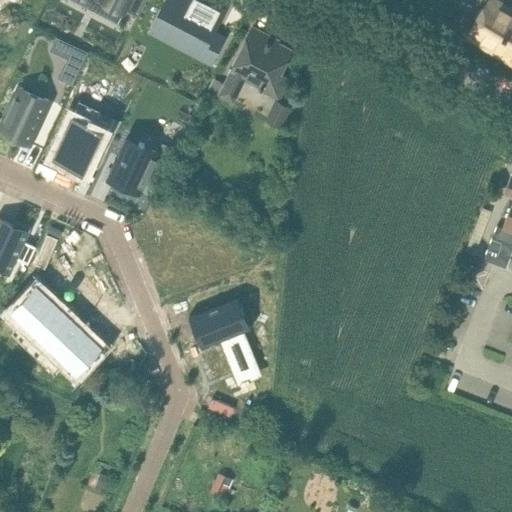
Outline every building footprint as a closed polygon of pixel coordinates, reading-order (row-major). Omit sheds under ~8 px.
[(99,0),(101,1),(102,0),(104,0),(124,10),(125,8),(138,15),(145,0),(99,0)] [(203,0),(163,0),(150,26),(213,60),(225,40),(214,33),(225,12),(203,0)] [(467,36),(497,54),(507,38),(510,40),(511,37),(511,14),(488,1),(467,36)] [(206,86),(232,100),(245,74),(261,82),(259,86),(279,96),(289,75),(280,71),(291,49),(277,42),(278,40),(253,27),(232,67),(233,68),(225,84),(212,76),(206,86)] [(511,37),(510,40),(507,38),(497,54),(498,54),(500,51),(507,55),(505,59),(511,62),(511,37)] [(67,57),(58,77),(73,84),(88,51),(73,44),(67,57)] [(7,114),(0,127),(0,129),(29,143),(50,99),(20,86),(13,101),(10,100),(4,112),(7,114)] [(281,128),(292,106),(277,98),(266,120),(281,128)] [(65,121),(50,150),(80,165),(85,152),(96,157),(111,127),(87,116),(80,129),(65,121)] [(130,131),(109,172),(141,190),(147,179),(157,185),(175,150),(163,144),(161,148),(130,131)] [(497,224),(484,258),(506,267),(511,251),(511,171),(508,183),(505,189),(511,191),(511,202),(502,226),(497,224)] [(0,270),(5,273),(15,256),(27,263),(35,246),(24,240),(29,230),(0,214),(0,270)] [(44,277),(19,303),(35,319),(60,292),(44,277)] [(60,292),(35,319),(50,334),(75,307),(60,292)] [(238,294),(189,314),(190,316),(192,315),(197,327),(197,328),(201,337),(204,344),(201,345),(202,346),(219,339),(222,338),(233,367),(254,358),(249,345),(243,330),(252,327),(251,325),(248,326),(243,314),(244,314),(241,307),(240,307),(237,299),(236,297),(239,296),(238,294)] [(75,307),(50,334),(66,349),(91,322),(75,307)] [(91,322),(66,349),(82,363),(107,337),(91,322)] [(0,357),(0,370),(3,372),(9,361),(0,357)] [(40,370),(36,379),(48,384),(52,376),(40,370)] [(52,376),(48,384),(60,389),(64,381),(52,376)] [(93,490),(101,493),(109,475),(101,472),(93,490)]
